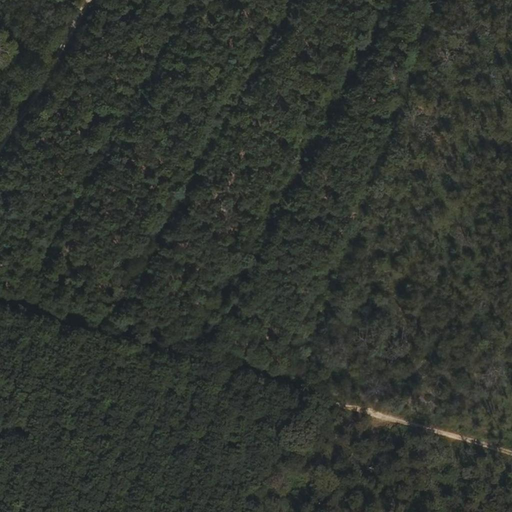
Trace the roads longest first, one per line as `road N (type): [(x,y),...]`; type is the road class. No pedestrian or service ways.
road 1 (track): [(511,453),(0,312)]
road 2 (track): [(0,155),(90,0)]
